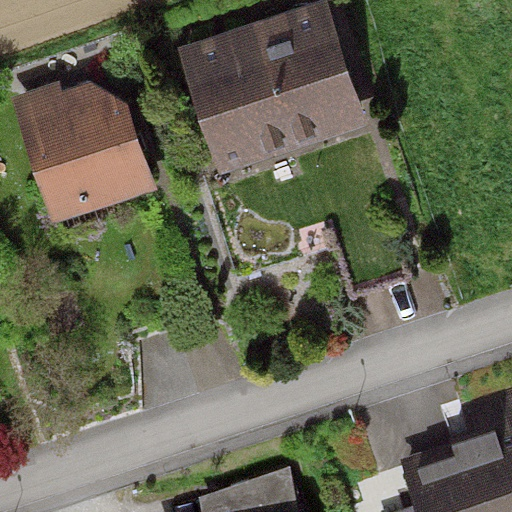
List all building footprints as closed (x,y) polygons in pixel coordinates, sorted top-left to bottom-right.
[(326,0),(314,0),(177,47),(220,176),(369,125),(326,0)] [(60,81),(13,96),(53,220),(155,188),(127,101),(90,81),(63,90),(60,81)] [(328,226),(351,296),(414,275),(391,206),(328,226)] [(155,287),(177,348),(216,334),(193,273),(155,287)] [(473,433),(397,459),(413,506),(394,511),(511,511),(511,387),(463,404),(473,433)] [(202,511),(297,511),(290,465),(200,497),(202,511)]
